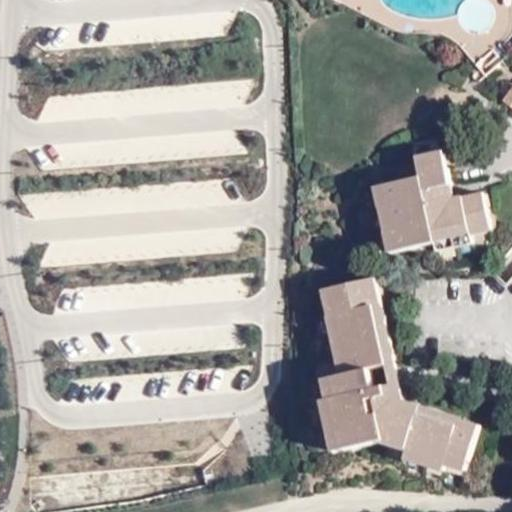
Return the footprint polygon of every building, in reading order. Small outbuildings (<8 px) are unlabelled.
[(511,105),(511,86),(502,100),(511,105)] [(473,222),(493,217),(487,193),(457,199),(445,148),(431,151),(434,165),(422,167),(423,175),(388,183),(393,204),(398,228),(403,250),(438,241),(457,237),(475,233),(473,222)] [(434,165),(431,151),(419,155),(422,167),(434,165)] [(393,204),(388,183),(379,186),(383,206),(393,204)] [(393,204),(383,206),(388,230),(398,228),(393,204)] [(495,227),(493,217),(473,222),(475,233),(495,227)] [(393,252),(403,250),(398,228),(388,230),(393,252)] [(477,243),(475,233),(457,237),(459,247),(477,243)] [(459,247),(457,237),(438,241),(440,251),(459,247)] [(378,276),(337,286),(343,311),(347,332),(352,352),(355,370),(346,373),(337,375),(342,397),(335,399),(341,426),(347,450),(394,439),(403,436),(414,441),(412,451),(431,457),(452,463),(455,454),(473,459),(483,422),(466,417),(463,425),(407,409),(398,410),(393,386),(380,389),(377,370),(392,366),(379,307),(385,306),(378,276)] [(343,311),(337,286),(326,289),(332,313),(343,311)] [(343,311),(332,313),(337,334),(347,332),(343,311)] [(347,332),(337,334),(341,354),(352,352),(347,332)] [(352,352),(341,354),(346,373),(355,370),(352,352)] [(342,397),(337,375),(330,376),(335,399),(342,397)] [(341,426),(335,399),(326,401),(332,427),(341,426)] [(341,426),(332,427),(337,452),(347,450),(341,426)] [(394,446),(412,451),(414,441),(403,436),(394,439),(394,446)] [(410,460),(428,465),(431,457),(412,451),(410,460)] [(471,468),(473,459),(455,454),(452,463),(471,468)] [(449,471),(452,463),(431,457),(428,465),(449,471)]
